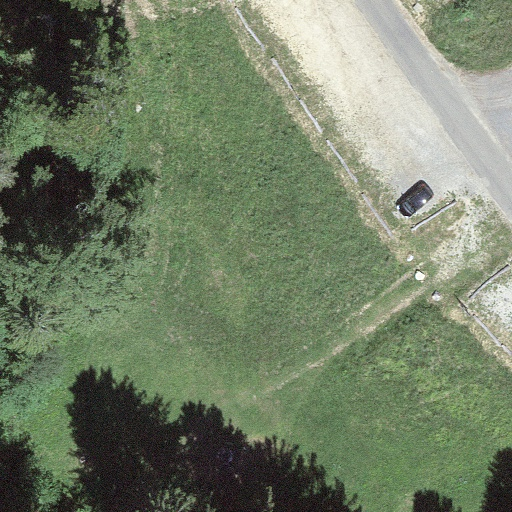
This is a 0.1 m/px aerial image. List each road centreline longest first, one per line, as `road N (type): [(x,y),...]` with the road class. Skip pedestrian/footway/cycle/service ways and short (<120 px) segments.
road 1 (track): [(123,511),(155,464),(511,232)]
road 2 (unclassified): [(372,0),(511,183)]
